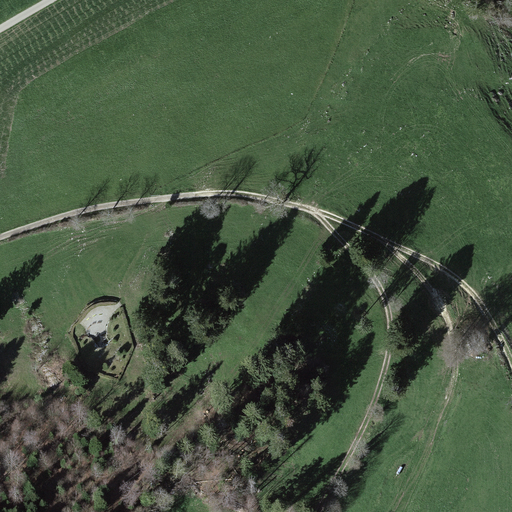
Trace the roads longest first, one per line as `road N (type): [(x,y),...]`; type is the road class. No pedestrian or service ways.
road 1 (track): [(0,234),(92,204),(213,191),(313,210)]
road 2 (track): [(313,210),(377,278),(393,314),(392,366),(348,469)]
road 3 (track): [(313,210),(452,274),(487,312),(511,362)]
